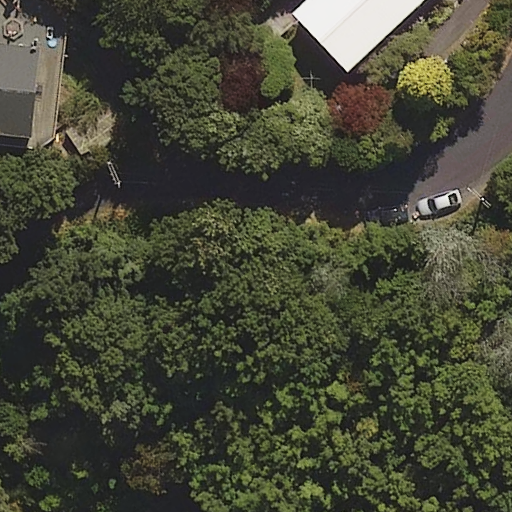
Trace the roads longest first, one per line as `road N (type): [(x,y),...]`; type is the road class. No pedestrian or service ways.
road 1 (unclassified): [(511,106),(455,159),(392,176),(170,176)]
road 2 (residential): [(170,176),(114,184),(0,220)]
